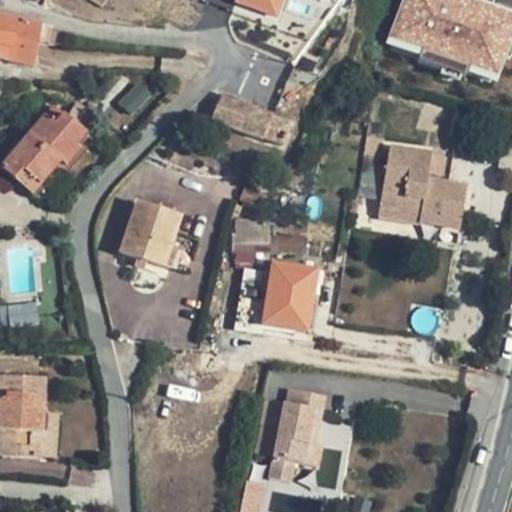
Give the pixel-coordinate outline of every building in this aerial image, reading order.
[(238,0),(238,1),(279,16),(284,0),(238,0)] [(511,13),(475,0),(407,0),(392,41),(499,82),(511,46),(511,13)] [(0,37),(39,45),(45,22),(0,14),(0,37)] [(0,60),(33,67),(39,45),(0,37),(0,60)] [(281,149),(290,128),(272,121),(272,118),(222,98),(211,124),(263,144),(264,142),(281,149)] [(1,168),(16,181),(25,172),(41,185),(62,162),(67,166),(79,152),(75,147),(85,135),(63,117),(55,126),(44,117),(1,168)] [(432,154),(391,147),(386,174),(428,181),(432,154)] [(294,190),(303,178),(289,169),(281,182),(294,190)] [(32,195),(41,185),(25,172),(16,181),(32,195)] [(421,215),(420,223),(460,229),(467,187),(428,181),(386,174),(381,209),(421,215)] [(123,254),(162,268),(169,247),(178,218),(139,205),(123,254)] [(380,217),(420,223),(421,215),(381,209),(380,217)] [(178,249),(169,247),(162,268),(170,271),(178,249)] [(275,263),(265,326),(309,334),(320,270),(275,263)] [(40,303),(3,304),(4,326),(41,325),(40,303)] [(45,436),(47,415),(41,414),(44,379),(2,376),(2,382),(0,381),(0,431),(4,432),(2,457),(38,459),(40,436),(45,436)] [(318,414),(326,417),(330,400),(295,392),(292,408),(289,407),(285,424),(277,460),(272,481),(291,486),(296,466),(301,446),(310,448),(314,432),(318,414)] [(322,434),(326,417),(318,414),(314,432),(322,434)] [(55,416),(47,415),(45,436),(54,436),(55,416)] [(285,424),(271,421),(263,457),(277,460),(285,424)] [(52,461),(54,436),(45,436),(40,436),(38,459),(52,461)] [(306,468),(310,448),(301,446),(296,466),(306,468)] [(260,511),(266,484),(248,480),(241,511),(260,511)]
